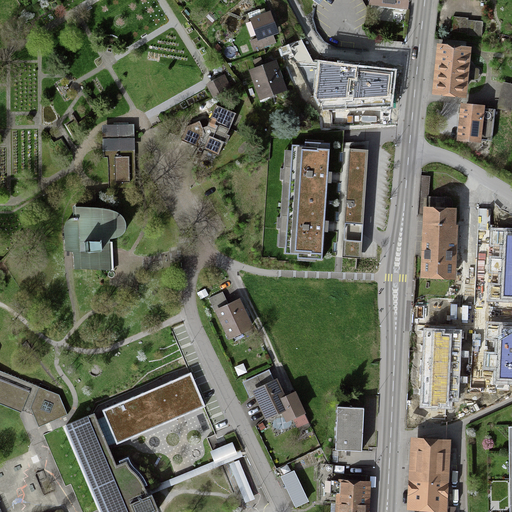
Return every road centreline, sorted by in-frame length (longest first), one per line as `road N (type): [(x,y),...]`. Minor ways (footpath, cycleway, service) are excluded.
road 1 (residential): [(286,511),(190,311),(202,247)]
road 2 (primary): [(390,434),(409,150)]
road 3 (residential): [(292,0),(327,51),(418,59)]
road 4 (residential): [(202,247),(140,119)]
road 5 (unclassified): [(511,401),(437,430),(390,434)]
